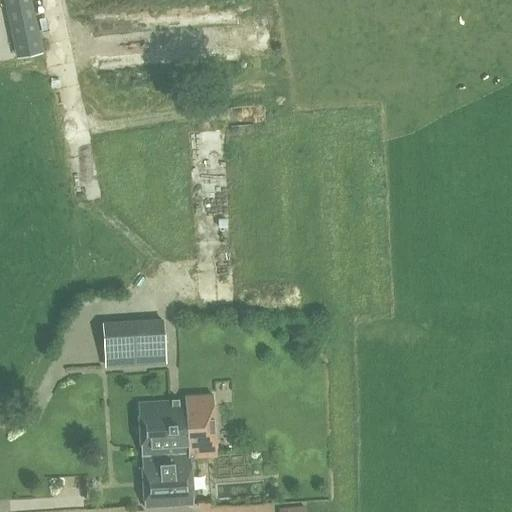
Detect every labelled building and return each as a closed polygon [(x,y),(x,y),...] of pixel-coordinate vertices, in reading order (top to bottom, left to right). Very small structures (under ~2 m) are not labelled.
[(5,0),(17,56),(41,51),(30,0),(5,0)] [(241,187),(241,185),(200,181),(200,182),(201,182),(198,204),(194,203),(188,256),(221,260),(226,217),(236,218),(240,187),(241,187)] [(163,321),(103,325),(106,365),(166,362),(163,321)] [(185,400),(138,403),(141,455),(191,453),(191,457),(217,456),(213,395),(185,396),(185,400)] [(191,453),(141,455),(145,507),(194,504),(194,503),(191,457),(191,453)]
